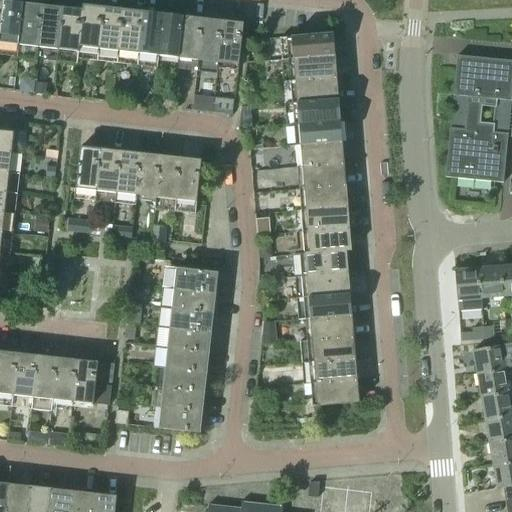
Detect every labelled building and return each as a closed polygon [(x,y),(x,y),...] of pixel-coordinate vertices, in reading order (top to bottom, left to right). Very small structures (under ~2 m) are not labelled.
[(3,2),(0,31),(0,43),(18,46),(23,4),(3,2)] [(23,4),(18,46),(38,48),(43,7),(23,4)] [(63,9),(58,51),(78,53),(84,6),(83,6),(82,11),(63,9)] [(84,6),(78,53),(79,53),(79,48),(99,50),(103,8),(84,6)] [(43,7),(38,48),(58,51),(63,9),(43,7)] [(103,8),(99,50),(118,52),(123,11),(103,8)] [(123,11),(118,52),(138,55),(143,13),(123,11)] [(143,13),(138,55),(158,57),(163,15),(143,13)] [(163,15),(158,57),(178,59),(183,18),(163,15)] [(183,18),(178,59),(198,62),(203,20),(183,18)] [(203,20),(198,62),(218,64),(223,22),(203,20)] [(223,22),(218,64),(238,66),(243,25),(223,22)] [(292,38),(280,39),(281,61),(288,61),(293,60),(335,57),(333,35),(292,38)] [(335,57),(293,60),(295,82),(336,78),(335,57)] [(511,62),(456,57),(449,130),(444,178),(502,184),(511,86),(511,62)] [(336,78),(295,82),(297,104),(338,100),(336,78)] [(20,82),(20,91),(32,93),(34,80),(25,79),(20,82)] [(35,82),(34,93),(43,94),(44,83),(35,82)] [(202,98),(200,112),(212,114),(213,100),(202,98)] [(214,99),(213,114),(220,115),(222,100),(214,99)] [(338,100),(297,104),(299,125),(340,122),(338,100)] [(340,122),(299,125),(301,147),(342,143),(340,122)] [(256,129),(245,130),(246,140),(256,139),(256,129)] [(0,132),(0,152),(11,154),(21,155),(23,155),(26,135),(14,134),(0,132)] [(342,143),(301,147),(302,168),(344,165),(342,143)] [(80,148),(76,190),(96,192),(101,150),(80,148)] [(96,192),(95,202),(115,204),(116,194),(121,152),(101,150),(96,192)] [(0,152),(0,173),(9,174),(11,154),(0,152)] [(121,152),(116,194),(136,196),(141,155),(121,152)] [(141,155),(136,196),(156,199),(161,157),(141,155)] [(155,204),(155,210),(175,213),(176,201),(181,159),(161,157),(156,199),(155,204)] [(176,201),(175,213),(195,215),(201,161),(181,159),(176,201)] [(344,165),(302,168),(304,190),(345,186),(344,165)] [(48,168),(47,176),(55,177),(56,169),(48,168)] [(0,173),(0,193),(7,194),(9,174),(0,173)] [(345,186),(304,190),(306,212),(347,208),(345,186)] [(301,212),(294,213),(296,234),(349,230),(347,208),(306,212),(301,212)] [(0,213),(0,233),(2,234),(12,235),(15,215),(5,214),(0,213)] [(36,218),(35,231),(47,232),(48,220),(36,218)] [(68,220),(66,234),(91,236),(93,223),(68,220)] [(112,227),(111,238),(131,241),(132,229),(112,227)] [(152,242),(165,243),(166,228),(154,227),(152,242)] [(349,230),(296,234),(298,256),(351,251),(349,230)] [(12,247),(11,255),(29,257),(30,249),(12,247)] [(267,247),(260,247),(261,258),(272,257),(272,250),(267,247)] [(298,256),(293,256),(294,278),(348,273),(346,252),(351,252),(351,251),(298,256)] [(511,266),(501,267),(504,298),(511,297),(511,266)] [(501,267),(478,269),(481,300),(504,298),(501,267)] [(176,269),(174,290),(216,294),(218,274),(176,269)] [(478,269),(455,271),(458,313),(482,311),(481,300),(478,269)] [(348,273),(294,278),(296,300),(308,299),(349,295),(348,273)] [(130,285),(129,297),(140,299),(141,286),(130,285)] [(174,290),(172,310),(213,314),(216,294),(174,290)] [(349,295),(308,299),(310,320),(351,317),(349,295)] [(128,306),(126,324),(140,325),(142,307),(128,306)] [(172,310),(170,329),(211,334),(213,314),(172,310)] [(351,317),(310,320),(312,342),(353,338),(351,317)] [(263,324),(262,338),(276,337),(275,323),(263,324)] [(482,328),(483,340),(494,339),(493,327),(482,328)] [(126,328),(124,340),(134,341),(136,329),(126,328)] [(472,329),(473,341),(483,340),(482,328),(472,329)] [(170,329),(167,349),(209,354),(210,347),(211,334),(170,329)] [(307,342),(300,343),(302,364),(355,360),(353,338),(312,342),(307,342)] [(511,344),(501,346),(473,351),(477,375),(511,368),(511,344)] [(167,349),(165,369),(207,374),(209,354),(167,349)] [(0,352),(0,394),(13,396),(18,354),(0,352)] [(18,354),(13,396),(33,398),(38,356),(18,354)] [(33,398),(31,410),(51,413),(52,406),(53,401),(57,358),(38,356),(33,398)] [(57,358),(53,401),(72,403),(77,361),(57,358)] [(355,360),(302,364),(304,386),(316,385),(357,381),(355,360)] [(77,361),(72,403),(93,405),(109,407),(111,387),(95,386),(98,363),(77,361)] [(155,368),(153,388),(205,394),(207,374),(165,369),(155,368)] [(511,368),(477,375),(481,398),(510,393),(510,392),(511,391),(511,368)] [(357,381),(316,385),(318,407),(359,404),(357,381)] [(153,388),(151,408),(155,408),(161,409),(203,414),(205,394),(153,388)] [(511,405),(510,393),(481,398),(485,421),(511,415),(511,405)] [(161,409),(159,430),(200,434),(203,414),(161,409)] [(118,413),(117,424),(126,425),(128,414),(118,413)] [(511,415),(485,421),(489,443),(511,439),(511,415)] [(9,434),(8,442),(20,443),(21,435),(9,434)] [(29,434),(28,443),(42,445),(43,436),(29,434)] [(48,445),(67,448),(68,436),(50,434),(48,445)] [(82,435),(81,444),(99,447),(100,437),(82,435)] [(511,439),(489,443),(493,466),(511,462),(511,439)] [(511,462),(493,466),(497,490),(503,489),(511,487),(511,462)] [(309,484),(307,498),(318,499),(318,498),(317,498),(319,483),(310,484),(309,484)] [(0,511),(5,511),(8,485),(0,484),(0,511)] [(8,485),(5,511),(26,511),(30,488),(8,485)] [(511,487),(503,489),(505,501),(511,499),(511,487)] [(30,488),(26,511),(48,511),(51,490),(30,488)] [(51,490),(48,511),(70,511),(73,492),(51,490)] [(73,492),(70,511),(92,511),(94,495),(73,492)] [(94,495),(92,511),(114,511),(117,497),(94,495)] [(282,511),(283,506),(243,501),(242,509),(210,505),(208,511),(282,511)]
